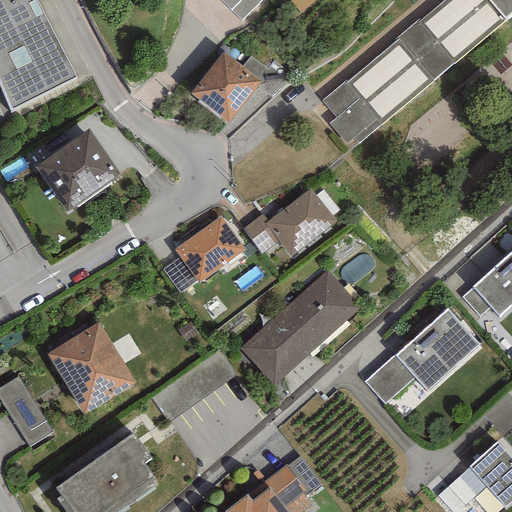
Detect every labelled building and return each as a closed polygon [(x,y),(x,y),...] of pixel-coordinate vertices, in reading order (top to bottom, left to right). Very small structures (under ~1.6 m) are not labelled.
[(35,0),(0,0),(0,82),(12,107),(47,90),(73,78),(35,0)] [(511,0),(444,0),(323,101),(336,117),(327,124),(345,146),(353,139),(357,144),(511,16),(511,0)] [(222,54),(191,94),(230,124),(261,83),(222,54)] [(88,128),(32,169),(65,215),(121,175),(88,128)] [(262,213),(242,228),(260,251),(275,239),(290,258),(337,221),(310,187),(267,220),(262,213)] [(220,217),(174,250),(199,284),(244,251),(220,217)] [(511,258),(477,291),(507,322),(511,317),(511,258)] [(327,272),(240,348),(273,386),(360,310),(327,272)] [(447,307),(363,381),(383,403),(414,376),(428,392),(481,345),(447,307)] [(98,323),(46,355),(83,415),(135,383),(98,323)] [(234,377),(216,352),(150,398),(167,422),(234,377)] [(18,376),(0,387),(0,401),(29,446),(53,431),(18,376)] [(133,435),(55,486),(60,495),(54,499),(62,511),(111,511),(155,484),(141,462),(148,458),(133,435)] [(511,459),(497,443),(470,468),(506,507),(511,501),(511,459)] [(225,511),(224,511),(301,511),(311,504),(305,497),(321,485),(299,456),(225,511)]
